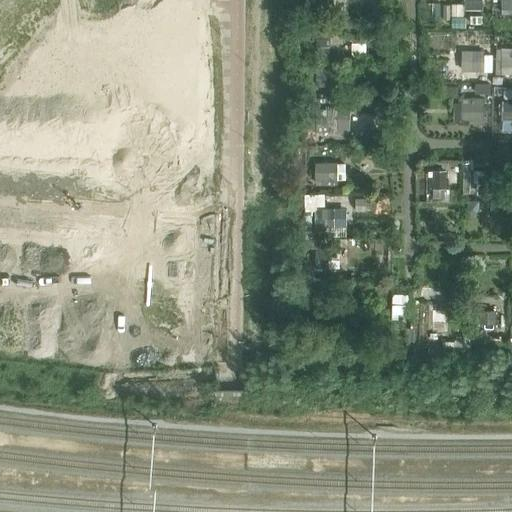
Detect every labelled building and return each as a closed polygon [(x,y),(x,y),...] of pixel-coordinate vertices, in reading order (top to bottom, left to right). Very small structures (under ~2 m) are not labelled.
[(336,8),(336,0),(316,0),(317,8),(336,8)] [(464,0),(465,11),(483,11),(482,0),(464,0)] [(511,0),(502,0),(503,14),(511,13),(511,0)] [(330,59),(330,29),(318,29),(318,59),(330,59)] [(464,52),(464,72),(484,72),(484,52),(464,52)] [(319,67),(317,83),(339,85),(341,69),(319,67)] [(482,121),(483,104),(483,99),(460,99),(460,120),(482,121)] [(511,103),(503,104),(503,121),(511,120),(511,103)] [(338,107),(317,107),(317,132),(338,132),(338,107)] [(339,186),(338,162),(315,162),(316,186),(339,186)] [(478,172),(478,185),(494,185),(494,172),(478,172)] [(433,173),(433,189),(446,189),(446,173),(433,173)] [(337,226),(338,211),(317,211),(317,228),(329,228),(329,226),(337,226)] [(317,251),(317,268),(329,268),(329,251),(317,251)] [(409,291),(390,290),(389,316),(408,316),(409,291)] [(317,294),(317,310),(329,310),(329,294),(317,294)] [(433,331),(450,332),(451,302),(434,302),(433,331)] [(496,326),(496,309),(479,309),(479,326),(496,326)]
